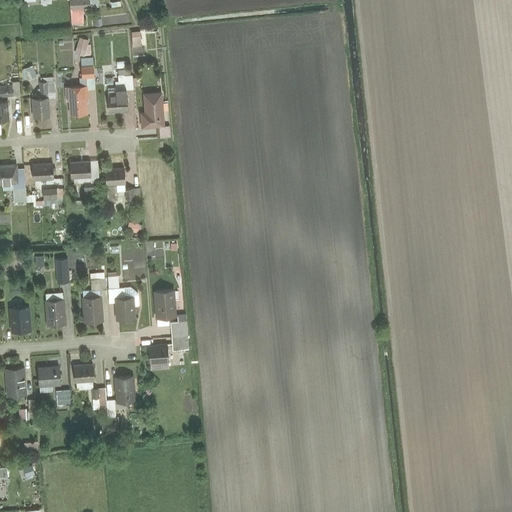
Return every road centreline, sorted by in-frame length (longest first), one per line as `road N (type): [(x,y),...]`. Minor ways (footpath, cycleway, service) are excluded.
road 1 (residential): [(0,351),(135,342)]
road 2 (residential): [(0,146),(129,139)]
